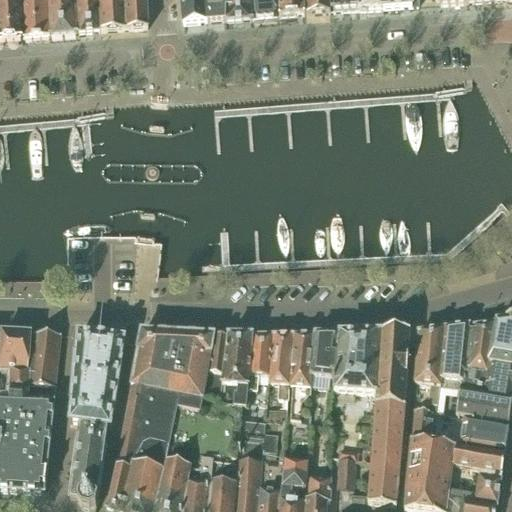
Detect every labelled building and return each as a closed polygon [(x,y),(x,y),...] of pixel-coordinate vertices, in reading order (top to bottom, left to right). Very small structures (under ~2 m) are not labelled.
[(0,0),(0,42),(23,41),(20,0),(0,0)] [(20,0),(23,41),(50,39),(48,0),(20,0)] [(77,37),(74,0),(48,0),(50,39),(77,37)] [(74,0),(77,37),(101,35),(98,0),(74,0)] [(98,0),(101,35),(125,33),(122,0),(98,0)] [(122,0),(125,33),(147,32),(145,0),(122,0)] [(181,0),(183,28),(206,26),(203,0),(181,0)] [(203,0),(206,26),(226,25),(224,0),(203,0)] [(252,23),(252,21),(251,0),(224,0),(226,25),(252,23)] [(253,0),(255,20),(257,20),(257,22),(274,21),(274,19),(275,19),(273,0),(253,0)] [(277,0),(279,21),(305,18),(303,0),(277,0)] [(330,16),(329,0),(303,0),(305,18),(330,16)] [(332,0),(334,16),(358,15),(357,0),(332,0)] [(357,0),(358,15),(383,13),(382,0),(357,0)] [(382,0),(383,13),(418,10),(417,0),(382,0)] [(466,7),(465,0),(438,0),(439,9),(466,7)] [(511,323),(496,326),(488,368),(511,372),(511,323)] [(487,377),(488,368),(496,326),(474,330),(465,372),(487,377)] [(474,330),(446,333),(440,391),(441,391),(442,384),(461,386),(463,386),(465,372),(474,330)] [(439,391),(440,391),(446,333),(418,337),(415,387),(431,390),(428,407),(437,408),(439,391)] [(207,377),(213,340),(142,336),(139,354),(132,390),(131,396),(130,396),(117,471),(110,504),(109,504),(107,511),(156,511),(166,465),(177,417),(179,406),(201,411),(202,406),(207,377)] [(0,372),(11,374),(36,375),(38,338),(2,337),(1,357),(0,357),(0,372)] [(410,337),(381,338),(376,401),(373,433),(372,449),(401,451),(403,433),(410,337)] [(61,339),(38,338),(36,375),(35,391),(56,392),(61,339)] [(70,503),(80,505),(81,498),(98,501),(101,485),(105,453),(108,432),(111,433),(114,411),(115,411),(125,344),(108,342),(108,340),(95,339),(95,340),(78,338),(70,428),(81,429),(70,503)] [(376,401),(381,338),(340,340),(336,385),(335,398),(376,401)] [(228,341),(213,340),(207,377),(202,406),(201,411),(200,421),(195,451),(183,511),(208,511),(211,486),(214,455),(239,458),(241,445),(246,411),(247,395),(253,341),(228,341)] [(274,340),(253,341),(247,395),(257,396),(259,381),(271,382),(275,340),(274,340)] [(293,340),(275,340),(271,382),(270,390),(278,391),(278,405),(288,405),(293,340)] [(297,393),(309,394),(310,382),(315,340),(296,340),(290,392),(292,393),(290,426),(301,427),(302,402),(299,398),(296,398),(297,393)] [(336,385),(340,340),(315,340),(310,382),(309,394),(310,394),(311,383),(336,385)] [(461,386),(456,419),(463,420),(509,428),(511,409),(511,372),(488,368),(487,377),(465,372),(463,386),(461,386)] [(11,374),(10,394),(34,395),(35,391),(36,375),(11,374)] [(56,392),(35,391),(34,395),(10,394),(9,405),(0,404),(0,494),(20,496),(44,498),(54,407),(56,392)] [(263,447),(264,439),(264,434),(251,433),(252,433),(253,413),(246,411),(241,445),(263,447)] [(289,412),(268,411),(267,422),(283,423),(283,418),(289,418),(289,412)] [(411,443),(429,446),(431,433),(433,417),(413,413),(411,443)] [(166,465),(156,511),(183,511),(195,451),(200,421),(177,417),(166,465)] [(463,451),(504,458),(509,428),(463,420),(461,433),(458,450),(463,451)] [(278,511),(280,501),(284,465),(276,465),(278,440),(264,439),(263,447),(257,511),(278,511)] [(411,443),(406,492),(449,498),(449,495),(456,450),(430,446),(429,446),(411,443)] [(233,511),(257,511),(263,447),(241,445),(239,458),(239,465),(233,511)] [(367,510),(396,511),(401,451),(372,449),(368,504),(367,510)] [(500,483),(504,458),(463,451),(458,450),(456,450),(453,472),(480,476),(477,497),(465,495),(464,504),(495,510),(496,510),(500,483)] [(338,464),(357,466),(358,456),(339,454),(338,464)] [(208,511),(233,511),(239,465),(239,458),(214,455),(211,486),(208,511)] [(366,511),(367,510),(368,504),(353,502),(356,466),(357,466),(338,464),(336,495),(336,511),(366,511)] [(285,466),(284,465),(280,501),(278,511),(303,511),(304,505),(290,504),(292,493),(306,494),(307,481),(308,467),(285,465),(285,466)] [(304,505),(303,511),(327,511),(327,508),(330,505),(332,483),(313,481),(309,481),(308,502),(305,503),(304,505)] [(406,492),(404,511),(447,511),(449,498),(406,492)] [(447,511),(495,511),(495,510),(464,504),(465,495),(450,493),(449,495),(449,498),(447,511)] [(98,501),(81,498),(80,505),(77,511),(96,511),(100,501),(98,501)]
